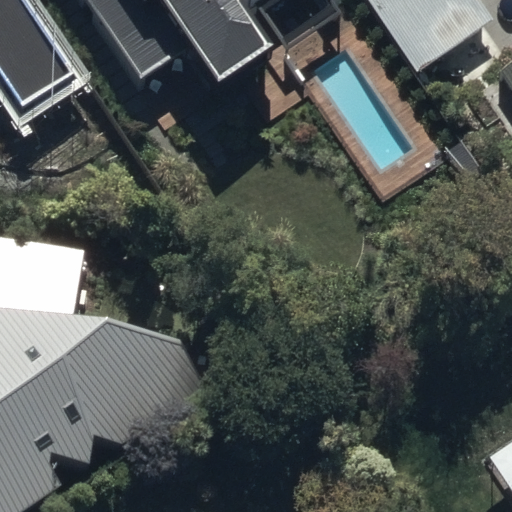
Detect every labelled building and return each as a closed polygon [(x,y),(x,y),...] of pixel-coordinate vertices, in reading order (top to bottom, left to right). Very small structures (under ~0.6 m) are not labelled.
[(0,0),(0,73),(24,109),(77,73),(27,0),(0,0)] [(84,0),(140,88),(188,58),(210,92),(263,58),(242,25),(255,16),(281,0),(84,0)] [(358,0),(417,88),(494,37),(469,0),(358,0)] [(511,76),(497,87),(511,109),(511,76)] [(134,167),(75,79),(6,126),(65,213),(134,167)] [(0,511),(30,511),(209,391),(179,347),(72,330),(83,256),(0,242),(0,511)] [(511,511),(511,431),(473,456),(510,511),(511,511)]
